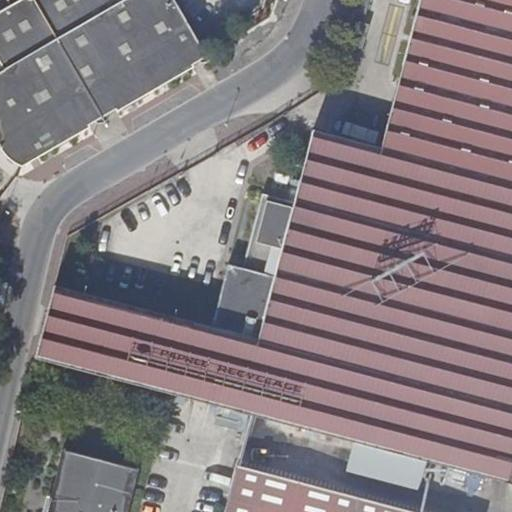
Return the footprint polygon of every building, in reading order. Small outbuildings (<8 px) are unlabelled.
[(12,0),(13,2),(0,9),(0,52),(7,65),(0,70),(0,139),(3,146),(7,151),(15,157),(22,159),(203,57),(171,0),(12,0)] [(511,0),(419,0),(381,151),(312,133),(257,343),(57,289),(38,361),(215,408),(511,483),(511,0)] [(210,28),(234,6),(228,0),(205,0),(194,11),(210,28)] [(129,511),(138,473),(62,455),(48,511),(129,511)] [(414,511),(242,467),(230,511),(414,511)]
